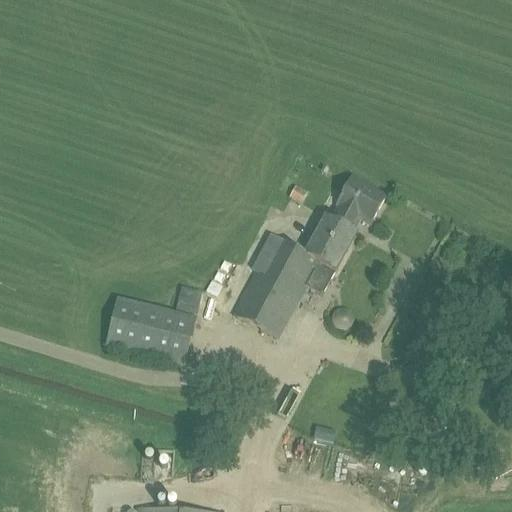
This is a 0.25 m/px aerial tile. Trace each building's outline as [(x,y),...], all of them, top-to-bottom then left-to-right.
[(385,198),(352,180),(331,223),(351,234),(359,220),(370,226),(385,198)] [(355,236),(351,234),(331,223),(326,220),(306,255),(336,271),(355,236)] [(256,274),(232,317),(277,341),(305,288),(322,297),(336,271),(271,238),(252,272),(256,274)] [(184,367),(196,318),(117,301),(105,349),(184,367)] [(415,391),(398,440),(424,450),(441,401),(415,391)] [(336,433),(317,428),(313,440),(333,446),(336,433)]
